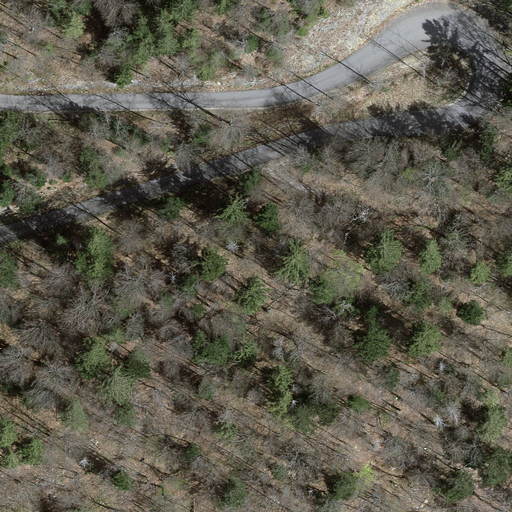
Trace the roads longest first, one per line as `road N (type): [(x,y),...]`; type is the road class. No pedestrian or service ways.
road 1 (unclassified): [(0,237),(303,139),(467,116),(491,74),(476,49),(447,36),(294,97),(236,104),(0,101)]
road 2 (track): [(511,224),(223,166)]
